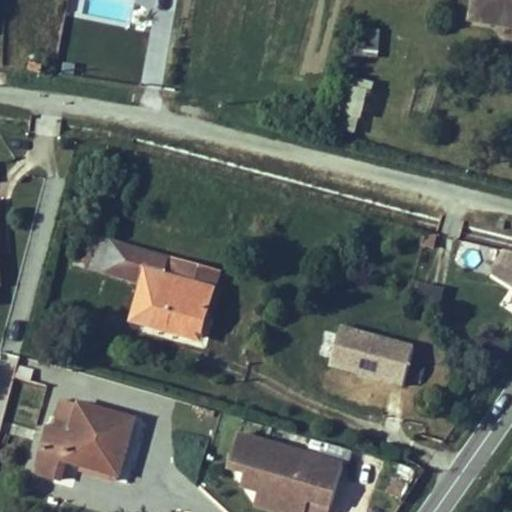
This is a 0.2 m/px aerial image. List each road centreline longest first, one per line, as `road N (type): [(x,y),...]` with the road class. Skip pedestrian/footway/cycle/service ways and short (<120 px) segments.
road 1 (track): [(511,207),(224,131),(0,96)]
road 2 (unknown): [(212,511),(172,481),(81,486)]
road 3 (tertiary): [(511,399),(433,511)]
